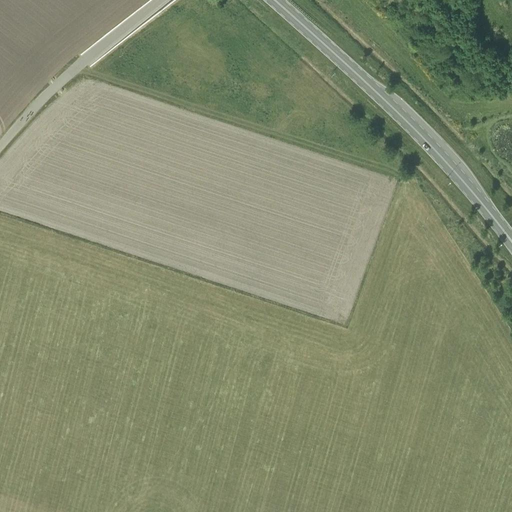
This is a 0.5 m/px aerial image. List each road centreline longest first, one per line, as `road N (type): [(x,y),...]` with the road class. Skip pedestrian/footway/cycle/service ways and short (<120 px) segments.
road 1 (primary): [(273,0),(435,151),(511,243)]
road 2 (unclassified): [(0,147),(49,91),(162,0)]
